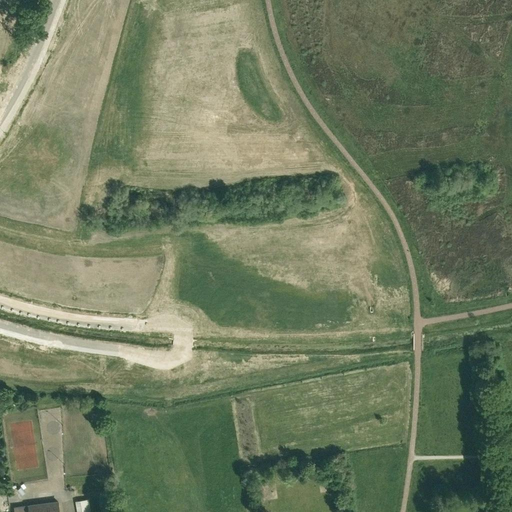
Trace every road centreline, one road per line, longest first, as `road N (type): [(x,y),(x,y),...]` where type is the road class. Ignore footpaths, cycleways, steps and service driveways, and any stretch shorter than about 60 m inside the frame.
road 1 (residential): [(0,297),(141,321)]
road 2 (residential): [(56,0),(0,122)]
road 3 (residential): [(118,346),(0,323)]
